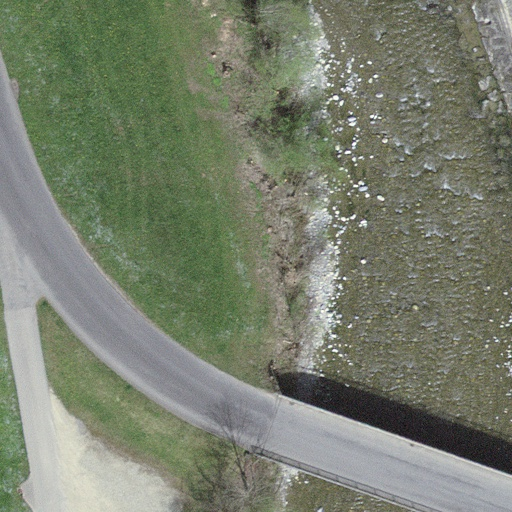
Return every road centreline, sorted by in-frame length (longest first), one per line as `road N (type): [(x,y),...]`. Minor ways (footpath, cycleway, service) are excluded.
road 1 (unclassified): [(0,146),(27,215),(62,271),(134,349),(265,421),(511,509)]
road 2 (track): [(27,215),(20,322),(53,511)]
